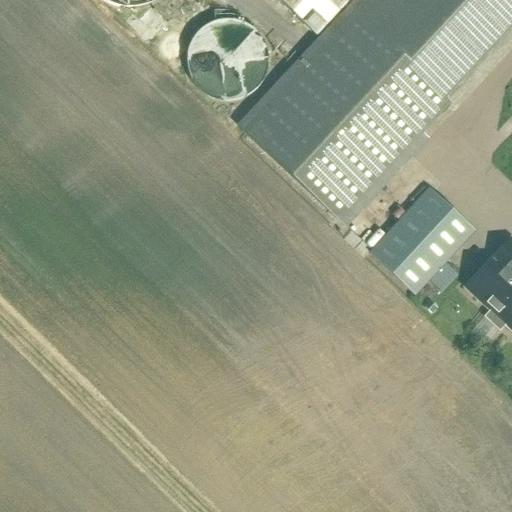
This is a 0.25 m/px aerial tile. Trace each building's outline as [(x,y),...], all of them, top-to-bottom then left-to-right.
[(98,0),(100,1),(104,4),(108,5),(112,7),(116,8),(121,9),(125,9),(130,10),(134,9),(138,9),(143,7),(147,6),(151,4),(155,2),(158,0),(98,0)] [(273,0),(315,39),(351,0),(273,0)] [(511,0),(376,0),(367,10),(452,93),(511,30),(511,0)] [(336,217),(452,93),(367,10),(249,135),(336,217)] [(198,93),(201,96),(204,98),(207,100),(210,101),(214,102),(217,103),(221,104),(224,104),(228,104),(232,104),(235,103),(239,102),(242,101),(246,99),(249,97),(252,95),(254,93),(257,90),(259,87),(261,84),(263,81),(264,78),(266,74),(266,71),(267,67),(267,64),(267,60),(267,56),(266,53),(265,49),(263,46),(262,43),(260,39),(258,37),(255,34),(253,31),(250,29),(247,27),(244,26),(241,24),(237,23),(234,22),(230,22),(227,22),(223,22),(220,22),(216,23),(213,24),(209,25),(206,27),(203,28),(200,31),(197,33),(195,35),(193,38),(191,41),(189,44),(188,48),(186,51),(186,54),(185,58),(185,61),(185,65),(185,69),(186,72),(187,75),(188,79),(189,82),(191,85),(193,88),(195,91),(198,93)] [(483,122),(498,134),(506,125),(491,112),(483,122)] [(473,233),(429,191),(371,254),(415,295),(473,233)] [(492,258),(463,288),(489,313),(484,319),(499,333),(505,327),(511,333),(511,259),(503,269),(492,258)]
